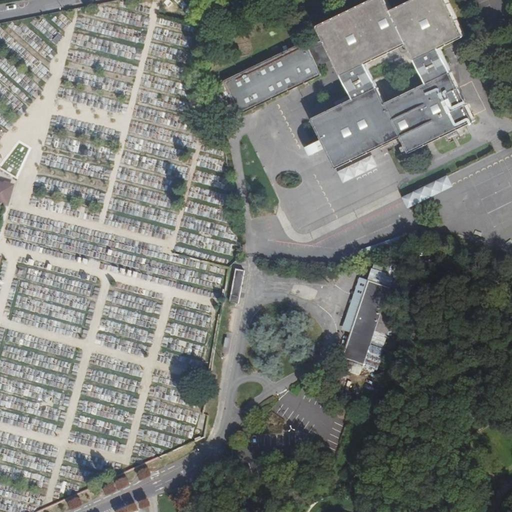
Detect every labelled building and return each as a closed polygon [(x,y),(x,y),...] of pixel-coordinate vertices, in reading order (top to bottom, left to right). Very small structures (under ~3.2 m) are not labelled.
[(407,150),(409,153),(472,123),(438,51),(462,39),(444,0),(418,0),(390,13),(383,0),(380,0),(319,28),(354,102),(313,120),(322,141),(305,148),(309,156),(326,148),(335,167),(401,137),(405,147),(402,148),(403,151),(407,150)] [(228,96),(231,95),(241,116),(322,78),(307,45),(222,84),(228,96)] [(0,203),(4,204),(6,205),(11,188),(0,184),(0,203)] [(400,217),(406,227),(416,222),(410,211),(400,217)] [(228,299),(238,301),(246,269),(236,267),(228,299)] [(376,371),(402,295),(391,291),(395,279),(374,272),(370,284),(345,360),(376,371)]
